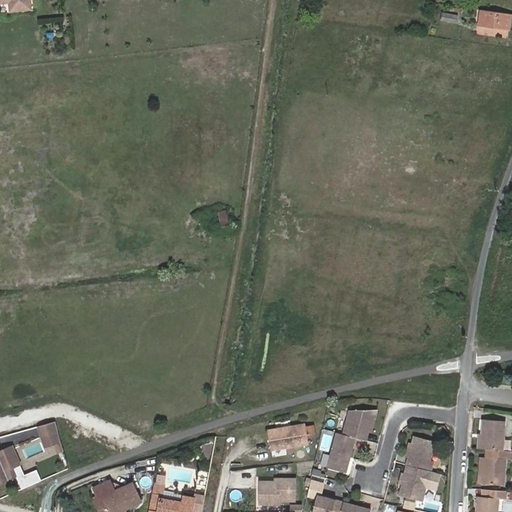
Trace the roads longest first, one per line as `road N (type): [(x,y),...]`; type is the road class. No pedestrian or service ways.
road 1 (unclassified): [(464,392),(478,280),(511,164)]
road 2 (residential): [(370,480),(402,415),(462,418)]
